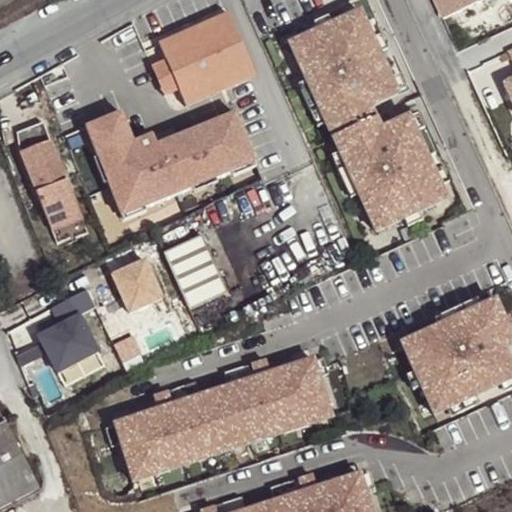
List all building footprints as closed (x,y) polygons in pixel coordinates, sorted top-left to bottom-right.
[(434,0),(443,19),(484,0),(434,0)] [(360,12),(290,45),(377,232),(447,200),(409,118),(381,130),(370,108),(398,95),(360,12)] [(256,77),(229,14),(158,45),(166,61),(179,91),(185,107),(256,77)] [(511,56),(511,82),(500,87),(511,115),(511,50),(510,51),(511,56)] [(165,97),(179,91),(166,61),(152,67),(165,97)] [(121,113),(86,127),(118,211),(140,203),(142,208),(188,190),(187,186),(209,177),(211,182),(233,173),(231,169),(253,160),(235,115),(211,124),(214,129),(158,151),(156,145),(152,135),(133,142),(121,113)] [(57,243),(87,231),(42,121),(16,132),(20,154),(57,243)] [(202,237),(164,255),(190,310),(227,293),(202,237)] [(148,265),(115,279),(132,317),(165,302),(148,265)] [(495,302),(402,346),(435,416),(511,380),(511,367),(504,351),(504,350),(497,353),(491,339),(508,331),(495,302)] [(82,319),(41,339),(58,374),(99,354),(82,319)] [(511,346),(511,338),(508,331),(491,339),(497,353),(504,350),(504,351),(511,346)] [(157,412),(113,426),(132,483),(332,419),(314,361),(270,375),(267,364),(252,368),(251,366),(223,375),(228,389),(199,398),(195,384),(167,393),(168,395),(153,400),(157,412)] [(0,509),(39,490),(0,411),(0,509)] [(371,511),(360,477),(317,490),(313,479),(299,484),(298,481),(270,490),(274,504),(250,511),(245,511),(241,499),(213,508),(214,511),(210,511),(371,511)]
